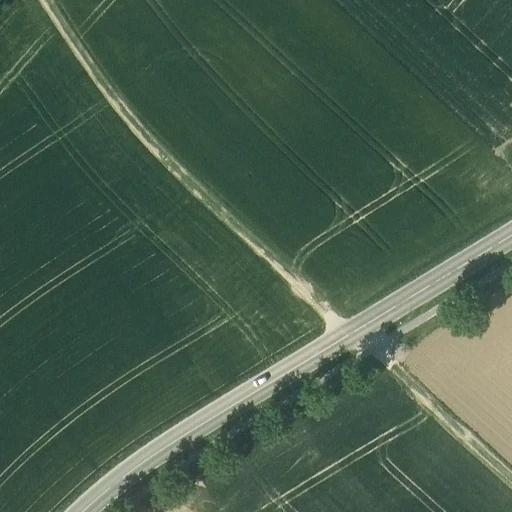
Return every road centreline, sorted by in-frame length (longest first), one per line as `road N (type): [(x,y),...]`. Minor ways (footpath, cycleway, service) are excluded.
road 1 (tertiary): [(511,238),(203,423),(83,511)]
road 2 (track): [(53,0),(162,142),(351,337)]
road 3 (track): [(511,482),(351,337)]
